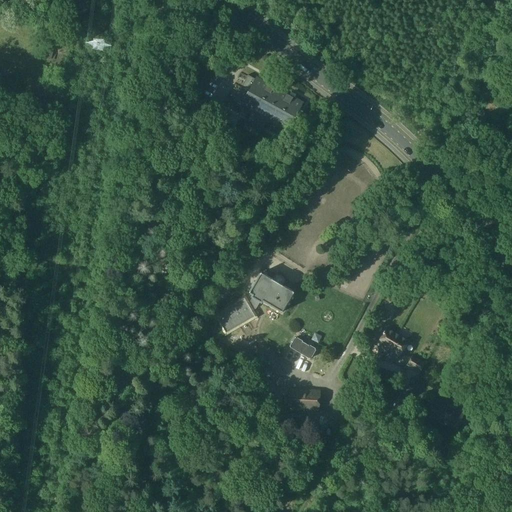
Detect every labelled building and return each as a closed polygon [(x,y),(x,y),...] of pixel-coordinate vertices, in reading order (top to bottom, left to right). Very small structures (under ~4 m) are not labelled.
[(43,56),(51,60),(54,53),(46,50),(43,56)] [(241,108),(251,113),(249,118),(264,126),(267,122),(285,132),(302,102),(258,77),(256,80),(248,75),(242,86),(234,100),(242,105),(241,108)] [(220,121),(234,129),(238,121),(224,114),(220,121)] [(252,297),(252,298),(259,302),(261,303),(262,301),(282,313),(294,292),(282,286),(284,281),(285,281),(284,279),(283,278),(282,277),(280,276),(279,275),(277,275),(276,275),(275,275),(275,276),(273,280),(261,273),(249,293),(253,295),(252,297)] [(256,308),(259,302),(252,298),(250,301),(247,303),(244,297),(215,314),(226,333),(255,316),(252,311),(256,308)] [(389,350),(398,334),(387,328),(376,348),(382,352),(384,353),(387,349),(389,350)] [(398,334),(389,350),(392,351),(389,356),(397,360),(408,340),(398,334)] [(297,337),(295,337),(290,345),(290,347),(309,358),(311,358),(316,350),(315,348),(297,337)] [(359,345),(355,351),(363,356),(367,349),(359,345)] [(406,365),(419,373),(425,363),(413,355),(406,365)] [(289,388),(288,409),(319,411),(320,389),(289,388)] [(434,397),(426,417),(457,429),(465,409),(434,397)] [(269,448),(260,438),(249,446),(258,457),(269,448)]
